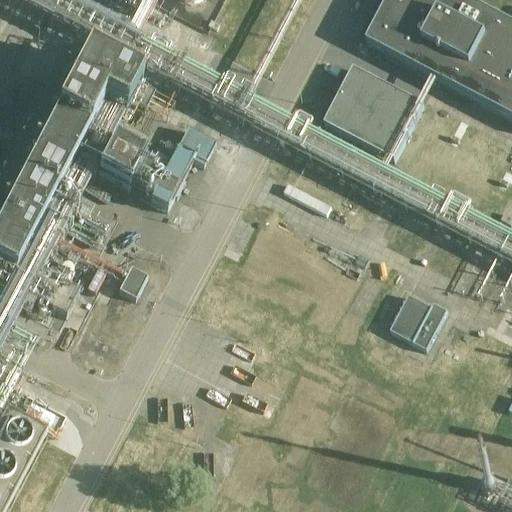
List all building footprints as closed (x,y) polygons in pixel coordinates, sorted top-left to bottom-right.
[(511,31),(452,0),(391,0),(379,25),(366,49),(511,124),(511,31)] [(0,235),(0,324),(21,336),(31,318),(56,331),(63,318),(67,320),(75,303),(77,304),(119,224),(78,203),(104,153),(110,155),(126,123),(141,130),(157,98),(121,79),(125,70),(95,54),(0,235)] [(422,113),(402,102),(352,76),(323,131),(393,168),(422,113)] [(108,184),(169,216),(192,170),(201,175),(214,151),(185,136),(165,176),(123,154),(108,184)] [(298,191),(338,213),(344,203),(303,181),(298,191)] [(485,218),(495,199),(478,190),(468,208),(485,218)] [(121,297),(138,306),(150,283),(133,274),(121,297)] [(412,302),(393,338),(416,351),(429,357),(450,319),(436,312),(435,314),(412,302)] [(0,511),(10,511),(47,443),(5,421),(0,431),(0,511)]
